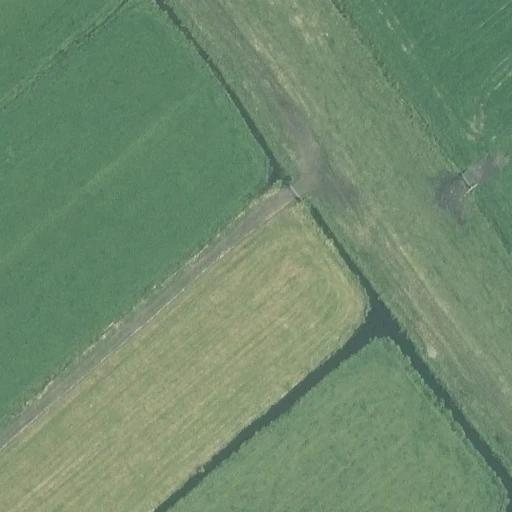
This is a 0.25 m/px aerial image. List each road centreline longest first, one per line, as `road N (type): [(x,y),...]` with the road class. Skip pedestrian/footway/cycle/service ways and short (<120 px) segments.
road 1 (track): [(0,456),(294,195),(315,160),(511,424)]
road 2 (track): [(315,160),(205,0)]
